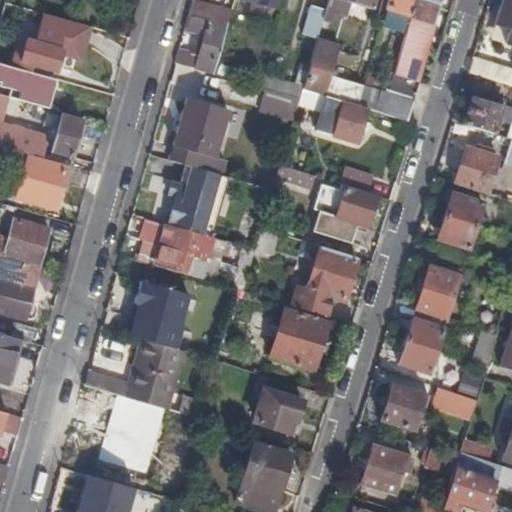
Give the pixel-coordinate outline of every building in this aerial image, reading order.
[(193,68),(212,73),(226,24),(228,18),(230,9),(197,0),(190,0),(187,14),(199,17),(207,19),(198,51),(193,68)] [(371,7),(373,0),(327,0),(325,10),(322,18),(332,21),(334,13),(344,16),(348,1),(371,7)] [(408,16),(412,0),(387,0),(385,10),(408,16)] [(425,37),(436,0),(412,0),(408,16),(405,26),(391,74),(411,80),(425,37)] [(511,0),(501,0),(493,26),(507,30),(503,43),(511,46),(511,0)] [(317,37),(322,18),(325,10),(309,5),(301,35),(316,39),(317,37)] [(405,26),(408,16),(385,10),(382,19),(405,26)] [(81,58),(90,26),(43,13),(35,42),(25,40),(19,62),(56,71),(60,52),(81,58)] [(199,17),(187,14),(184,24),(196,27),(199,17)] [(328,76),(337,43),(317,37),(316,39),(309,60),(306,72),(301,88),(315,92),(325,96),(355,105),(361,86),(328,76)] [(193,68),(198,51),(190,49),(188,59),(186,65),(193,68)] [(511,67),(472,55),(466,73),(511,86),(511,67)] [(188,59),(175,56),(173,62),(186,65),(188,59)] [(16,100),(42,107),(50,78),(0,63),(0,86),(17,91),(16,100)] [(301,88),(306,72),(298,69),(294,84),(258,73),(255,85),(266,89),(298,98),(301,88)] [(380,113),(404,120),(415,82),(411,80),(391,74),(386,92),(380,113)] [(42,107),(47,108),(55,79),(50,78),(42,107)] [(244,86),(235,83),(230,99),(239,103),(244,86)] [(365,108),(380,113),(386,92),(362,85),(361,86),(355,105),(365,108)] [(298,98),(266,89),(260,109),(292,118),(298,98)] [(305,126),(315,128),(325,96),(315,92),(305,126)] [(0,146),(14,151),(29,155),(34,136),(0,126),(0,96),(0,95),(0,94),(0,146)] [(362,119),(365,108),(355,105),(325,96),(315,128),(314,129),(354,142),(361,123),(362,119)] [(511,107),(470,96),(461,124),(494,133),(498,120),(508,123),(511,110),(511,107)] [(185,97),(182,106),(219,116),(215,129),(218,130),(225,109),(185,97)] [(182,106),(167,159),(183,164),(190,166),(218,174),(222,159),(211,156),(202,153),(205,141),(199,140),(203,125),(215,129),(219,116),(182,106)] [(79,120),(61,115),(51,151),(69,157),(79,120)] [(361,123),(358,130),(365,132),(369,121),(362,119),(361,123)] [(218,130),(215,129),(203,125),(199,140),(205,141),(202,153),(211,156),(218,130)] [(511,138),(510,138),(503,163),(511,165),(511,138)] [(466,142),(453,184),(484,193),(497,152),(466,142)] [(54,209),(66,166),(29,155),(14,151),(12,159),(25,162),(22,174),(18,187),(15,198),(54,209)] [(190,166),(183,164),(178,180),(185,182),(190,166)] [(174,193),(165,224),(201,234),(218,174),(190,166),(185,182),(178,180),(177,181),(174,193)] [(306,174),(278,166),(275,177),(303,186),(306,174)] [(339,184),(345,185),(367,192),(372,176),(343,168),(339,184)] [(218,174),(201,234),(211,237),(229,177),(218,174)] [(167,191),(174,193),(177,181),(170,179),(167,191)] [(366,226),(375,195),(367,192),(345,185),(335,216),(318,211),(313,231),(350,243),(356,223),(366,226)] [(450,192),(442,215),(474,225),(481,203),(481,202),(450,192)] [(511,201),(484,193),(481,202),(481,203),(511,212),(511,201)] [(474,225),(442,215),(435,238),(467,248),(474,225)] [(0,256),(2,257),(3,253),(39,263),(48,230),(40,227),(41,224),(22,218),(21,222),(13,220),(8,239),(0,237),(0,256)] [(198,278),(211,237),(201,234),(165,224),(149,219),(137,261),(198,278)] [(269,256),(276,234),(260,229),(253,249),(250,261),(256,262),(258,253),(269,256)] [(290,305),(321,315),(327,296),(341,300),(354,257),(318,246),(305,287),(297,285),(290,305)] [(29,286),(35,266),(5,258),(4,263),(0,276),(0,311),(23,318),(32,287),(29,286)] [(484,278),(507,285),(511,271),(488,264),(484,278)] [(427,266),(414,307),(446,316),(459,275),(427,266)] [(139,339),(175,350),(182,325),(178,323),(186,294),(138,280),(132,303),(139,305),(135,318),(130,336),(139,339)] [(128,316),(135,318),(139,305),(132,303),(128,316)] [(325,322),(283,309),(268,355),(311,369),(325,322)] [(411,316),(404,340),(436,349),(443,326),(411,316)] [(511,370),(511,323),(498,366),(511,370)] [(471,360),(485,365),(496,332),(481,327),(471,360)] [(0,380),(3,381),(15,338),(0,333),(0,380)] [(15,338),(3,381),(10,383),(22,340),(15,338)] [(167,398),(181,351),(175,350),(139,339),(127,382),(87,370),(83,385),(122,396),(125,386),(167,398)] [(436,349),(404,340),(396,364),(428,373),(436,349)] [(216,376),(220,363),(194,355),(190,369),(216,376)] [(471,385),(478,386),(483,372),(475,370),(471,385)] [(379,421),(411,431),(420,400),(426,402),(427,395),(390,384),(379,421)] [(125,386),(122,396),(163,408),(167,398),(125,386)] [(475,398),(436,387),(432,400),(470,412),(475,398)] [(263,390),(253,421),(287,431),(290,419),(294,420),(300,401),(263,390)] [(186,416),(203,420),(208,404),(182,397),(177,413),(186,416)] [(195,448),(203,420),(186,416),(178,443),(195,448)] [(500,458),(511,461),(511,422),(508,435),(502,433),(499,441),(506,443),(500,458)] [(416,443),(376,431),(371,445),(411,457),(416,443)] [(491,448),(461,438),(457,451),(487,461),(491,448)] [(289,454),(249,442),(230,501),(249,507),(251,501),(272,508),(289,454)] [(183,487),(195,448),(178,443),(169,474),(171,475),(169,483),(183,487)] [(411,457),(371,445),(359,483),(393,494),(401,471),(406,472),(411,457)] [(456,455),(440,451),(438,459),(453,464),(456,455)] [(511,488),(511,469),(487,461),(457,451),(456,455),(453,464),(451,470),(445,490),(454,493),(452,497),(484,508),(493,482),(511,488)] [(436,465),(451,470),(453,464),(438,459),(436,465)] [(80,511),(125,511),(133,488),(92,476),(80,511)]
